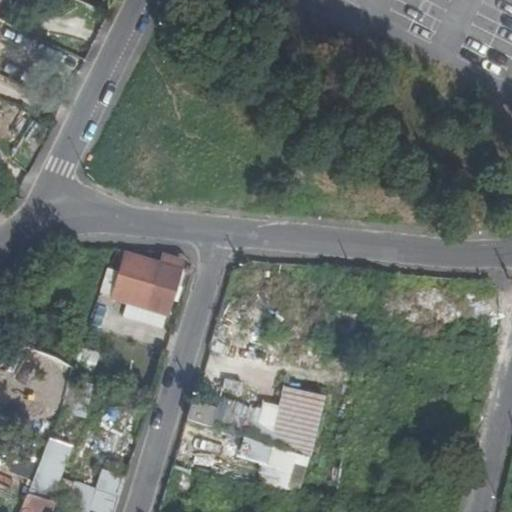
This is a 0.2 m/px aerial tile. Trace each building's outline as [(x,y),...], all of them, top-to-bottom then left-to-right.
[(163,254),(161,260),(179,266),(180,260),(163,254)] [(145,304),(164,311),(179,266),(161,260),(150,256),(145,269),(155,272),(150,287),(145,304)] [(150,287),(155,272),(145,269),(141,267),(136,283),(138,284),(150,287)] [(145,304),(150,287),(138,284),(133,300),(145,304)] [(92,367),(98,350),(84,346),(79,363),(92,367)] [(60,404),(79,410),(91,379),(72,372),(60,404)] [(312,454),(327,392),(286,382),(272,443),(274,444),(311,454),(312,454)] [(218,407),(194,400),(188,420),(187,422),(212,429),(218,407)] [(51,431),(40,461),(29,490),(54,498),(64,471),(75,440),(51,431)] [(300,493),(311,454),(274,444),(263,482),(300,493)] [(93,510),(97,511),(115,511),(127,473),(107,468),(100,487),(93,510)] [(79,477),(64,471),(54,498),(58,500),(70,503),(78,479),(79,477)] [(93,510),(100,487),(78,479),(70,503),(93,510)] [(53,511),(58,500),(54,498),(29,490),(20,511),(53,511)]
